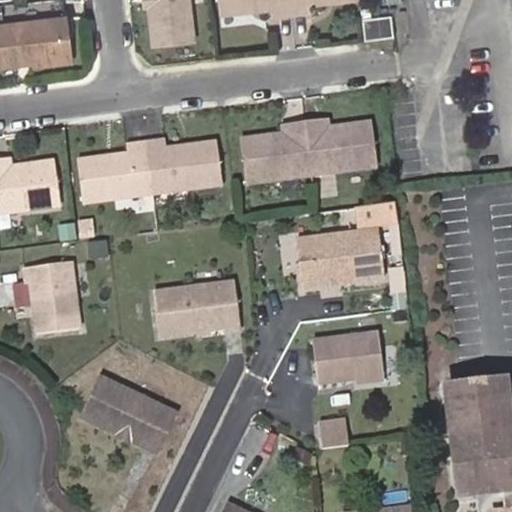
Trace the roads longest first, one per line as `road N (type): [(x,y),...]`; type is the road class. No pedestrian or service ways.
road 1 (residential): [(121,95),(361,66)]
road 2 (residential): [(0,111),(121,95)]
